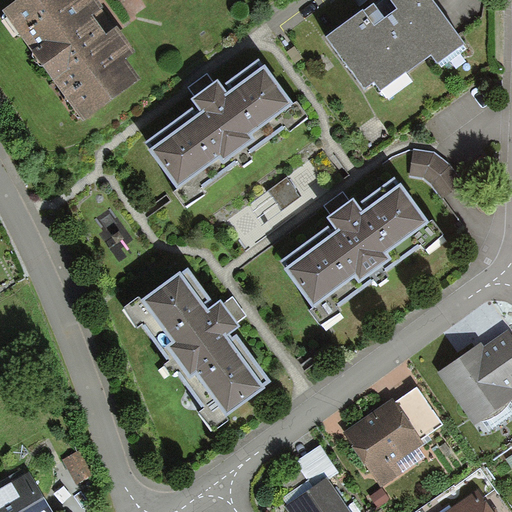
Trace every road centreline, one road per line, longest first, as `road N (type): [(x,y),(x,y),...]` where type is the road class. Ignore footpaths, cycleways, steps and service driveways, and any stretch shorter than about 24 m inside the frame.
road 1 (residential): [(0,182),(63,301),(129,492),(143,511)]
road 2 (residential): [(217,481),(506,274)]
